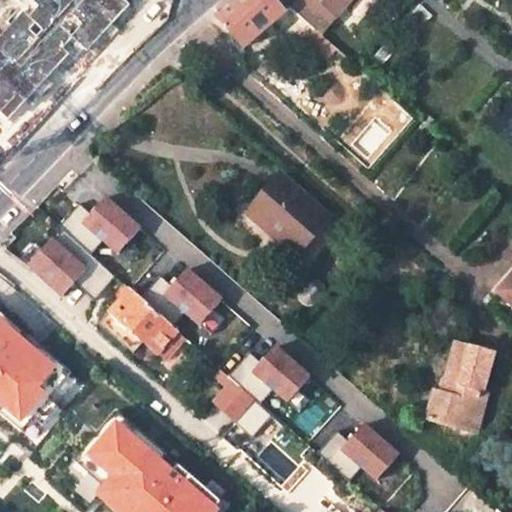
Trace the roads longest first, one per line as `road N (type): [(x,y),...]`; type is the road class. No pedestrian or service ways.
road 1 (unknown): [(0,255),(280,511)]
road 2 (tertiary): [(0,188),(198,0)]
